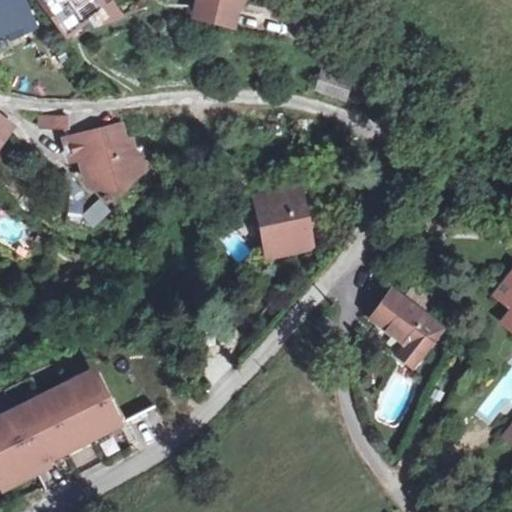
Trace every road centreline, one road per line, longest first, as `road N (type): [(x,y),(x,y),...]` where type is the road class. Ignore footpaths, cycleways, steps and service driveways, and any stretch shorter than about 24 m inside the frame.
road 1 (residential): [(63,511),(192,433),(287,339),(357,257),(380,152)]
road 2 (residential): [(380,152),(373,132),(356,120),(253,95),(61,102),(0,93)]
road 3 (track): [(343,274),(348,407),(378,472),(409,511)]
road 4 (unclassified): [(380,152),(382,115),(356,61),(290,0)]
